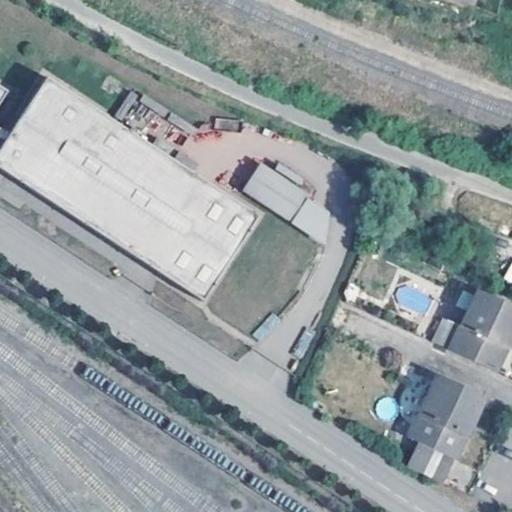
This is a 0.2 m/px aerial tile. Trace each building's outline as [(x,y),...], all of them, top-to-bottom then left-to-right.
[(259,215),(46,78),(10,135),(5,141),(0,149),(0,170),(204,302),(259,215)] [(0,130),(0,139),(5,141),(10,135),(0,130)] [(511,336),(511,305),(479,290),(451,350),(496,371),(511,336)] [(483,398),(438,377),(410,437),(421,442),(455,459),(483,398)] [(421,442),(409,469),(443,485),(455,459),(421,442)]
